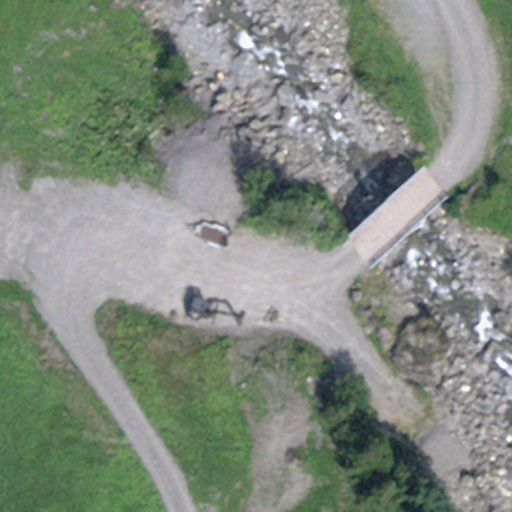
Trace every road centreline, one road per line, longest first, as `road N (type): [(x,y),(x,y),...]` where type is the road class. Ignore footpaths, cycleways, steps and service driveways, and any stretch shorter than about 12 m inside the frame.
road 1 (track): [(181,511),(143,431),(67,321),(67,281),(91,249),(139,240),(222,273),(312,293),(366,262)]
road 2 (track): [(444,417),(312,293)]
road 3 (track): [(465,126),(471,64),(448,0)]
